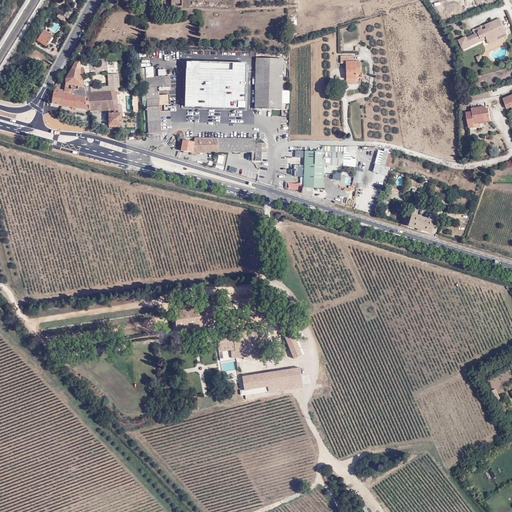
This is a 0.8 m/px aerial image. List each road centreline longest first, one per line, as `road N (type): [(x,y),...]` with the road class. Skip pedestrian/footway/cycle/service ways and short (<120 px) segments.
road 1 (secondary): [(0,127),(454,250)]
road 2 (secondary): [(454,250),(145,151),(34,125)]
road 3 (track): [(183,0),(183,8),(217,10),(382,2),(405,150)]
road 4 (residential): [(275,183),(278,146),(294,142),(375,143),(464,165),(511,155)]
road 5 (track): [(340,463),(435,436),(421,401),(458,374)]
